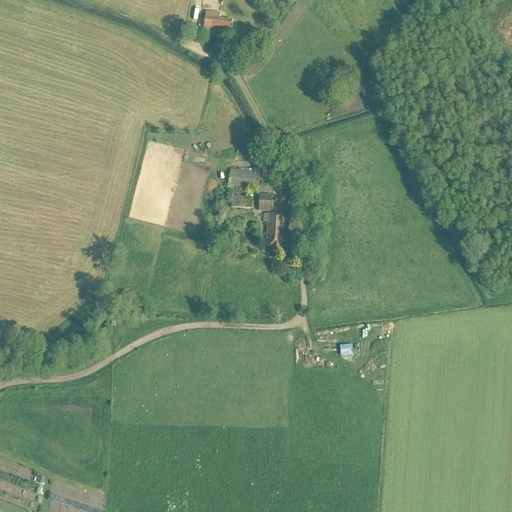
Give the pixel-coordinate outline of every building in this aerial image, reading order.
[(231,22),(218,20),(219,14),(205,13),(202,31),(229,34),(231,22)] [(253,170),(253,173),(230,171),(228,190),(252,191),(252,192),(279,194),(279,169),(262,168),(262,171),(253,170)] [(270,213),(271,196),(259,195),(258,212),(270,213)] [(232,197),(231,208),(251,210),(252,198),(232,197)] [(281,241),(282,241),(284,216),(264,215),(263,224),(267,224),(265,248),(270,248),(270,253),(280,254),(281,241)] [(343,355),(355,355),(355,344),(342,344),(343,355)] [(40,484),(33,481),(31,487),(38,489),(40,484)]
